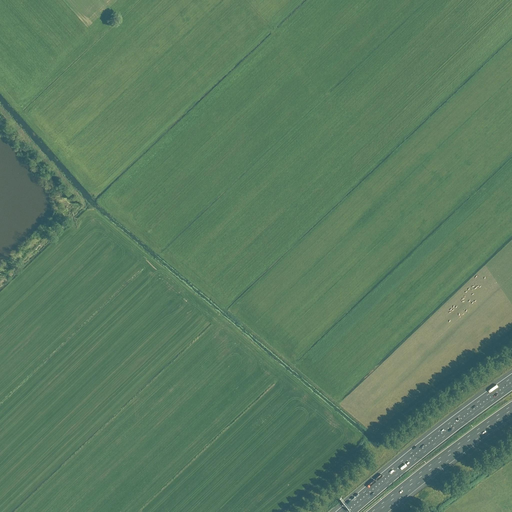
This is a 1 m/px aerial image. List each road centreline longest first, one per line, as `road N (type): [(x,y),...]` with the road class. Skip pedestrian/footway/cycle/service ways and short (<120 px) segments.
road 1 (motorway): [(511,382),(346,511)]
road 2 (motorway): [(376,511),(511,409)]
